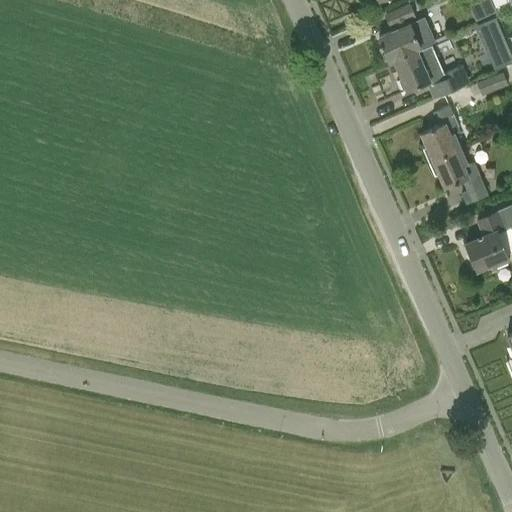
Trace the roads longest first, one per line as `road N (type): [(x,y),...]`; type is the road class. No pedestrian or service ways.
road 1 (tertiary): [(464,397),(294,0)]
road 2 (unclassified): [(0,359),(320,429),(379,426)]
